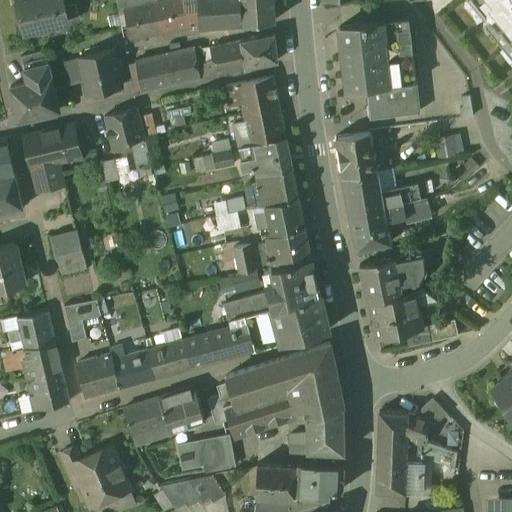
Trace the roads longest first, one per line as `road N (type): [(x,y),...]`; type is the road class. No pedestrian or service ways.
road 1 (residential): [(299,0),(321,179),(361,383)]
road 2 (residential): [(418,0),(471,69),(489,146),(511,171)]
road 3 (residential): [(511,319),(477,352),(437,372),(361,383)]
road 4 (residential): [(361,383),(356,511)]
